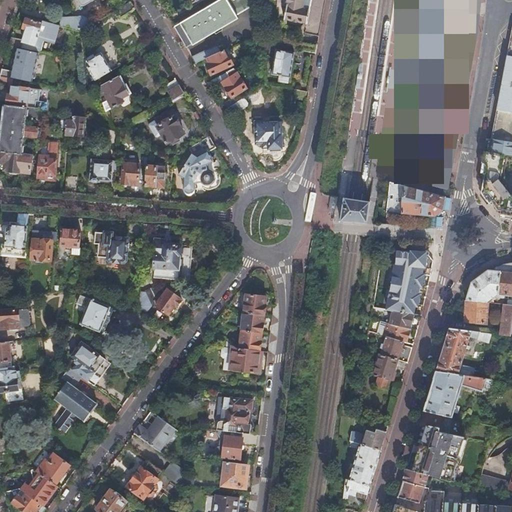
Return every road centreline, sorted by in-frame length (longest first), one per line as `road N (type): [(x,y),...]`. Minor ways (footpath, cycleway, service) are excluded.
road 1 (residential): [(255,249),(56,511)]
road 2 (residential): [(372,511),(445,281),(462,253)]
road 3 (residential): [(0,196),(237,215)]
road 4 (tertiary): [(494,0),(460,196),(469,220)]
road 5 (residential): [(260,511),(285,288)]
road 6 (residential): [(144,0),(255,192)]
road 7 (residential): [(339,0),(314,129)]
